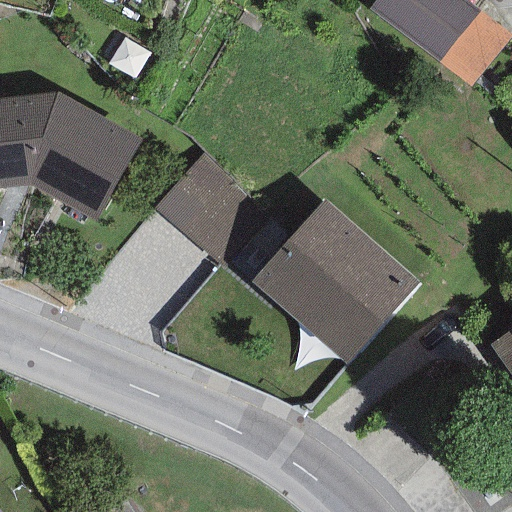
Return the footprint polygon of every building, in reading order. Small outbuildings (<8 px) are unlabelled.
[(511,37),(464,0),(376,0),(369,9),(471,90),(511,39),(511,37)] [(0,99),(0,190),(31,187),(95,222),(142,140),(57,92),(0,99)] [(271,220),(201,155),(154,206),(224,271),(271,220)] [(323,201),(252,282),(346,364),(417,283),(323,201)] [(511,331),(490,347),(511,378),(511,331)] [(105,511),(134,511),(127,499),(105,511)]
